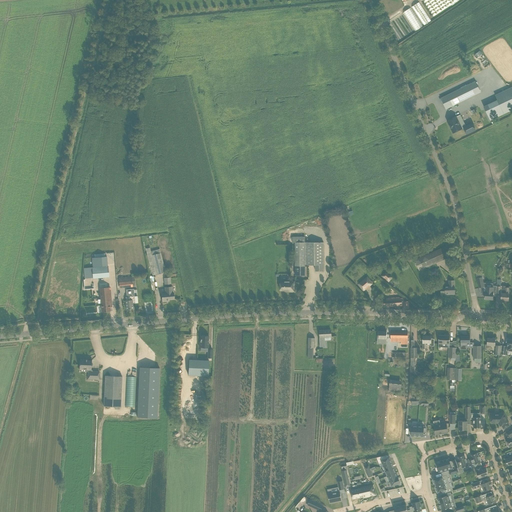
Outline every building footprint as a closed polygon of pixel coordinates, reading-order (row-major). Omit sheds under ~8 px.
[(422,0),(434,17),(458,0),(422,0)] [(412,7),(403,12),(414,31),(430,22),(419,2),(412,6),(412,7)] [(402,15),(390,22),(401,40),(410,34),(400,20),(404,18),(402,15)] [(485,67),(490,63),(480,50),(473,56),(481,66),(483,64),(485,67)] [(441,98),(446,109),(480,92),(475,81),(441,98)] [(483,107),(490,121),(504,114),(511,109),(511,87),(495,95),(497,100),(483,107)] [(428,107),(425,98),(417,101),(420,110),(428,107)] [(447,121),(453,133),(462,129),(456,117),(447,121)] [(472,123),(463,128),(466,134),(475,130),(472,123)] [(295,242),(295,275),(305,275),(305,265),(315,265),(315,271),(323,271),(323,242),(295,242)] [(414,260),(419,270),(442,260),(446,258),(445,256),(449,255),(446,246),(437,250),(414,260)] [(147,256),(152,276),(165,272),(159,249),(151,251),(150,248),(146,249),(147,256)] [(106,265),(105,257),(92,258),(93,266),(106,265)] [(109,277),(108,266),(92,267),(93,279),(109,277)] [(119,288),(135,286),(134,276),(118,278),(119,288)] [(358,284),(363,291),(373,284),(367,276),(358,284)] [(449,287),(445,287),(445,288),(441,288),(441,294),(445,294),(455,294),(454,280),(448,281),(449,287)] [(295,292),(295,283),(293,283),(293,281),(285,281),(285,282),(280,282),(280,291),(289,291),(289,292),(295,292)] [(492,287),(486,287),(486,292),(485,292),(485,299),(493,300),(493,296),(496,296),(496,286),(492,286),(492,287)] [(509,294),(509,288),(506,288),(506,286),(502,286),(501,293),(501,295),(501,300),(508,301),(509,296),(509,294)] [(109,305),(111,305),(111,300),(110,287),(100,288),(101,307),(102,312),(110,311),(109,305)] [(169,300),(174,299),(173,292),(172,287),(169,287),(165,287),(165,293),(161,294),(162,302),(169,301),(169,300)] [(126,297),(126,301),(126,305),(126,310),(133,309),(132,304),(135,303),(133,289),(132,289),(126,290),(126,297)] [(380,300),(381,302),(381,307),(403,306),(403,309),(408,309),(408,304),(408,301),(403,302),(403,298),(399,299),(399,298),(388,298),(388,299),(380,300)] [(331,335),(331,330),(319,331),(320,336),(320,337),(320,347),(325,347),(324,337),(331,337),(331,335)] [(380,341),(380,344),(386,344),(386,339),(387,332),(379,331),(378,336),(377,336),(377,340),(380,341)] [(391,336),(391,339),(391,341),(401,341),(401,344),(407,344),(407,339),(408,339),(408,336),(408,331),(391,331),(391,336)] [(449,344),(450,336),(439,335),(438,347),(443,347),(443,344),(449,344)] [(208,348),(208,336),(200,336),(200,342),(199,342),(199,348),(208,348)] [(434,346),(434,339),(431,339),(431,336),(422,336),(422,341),(422,343),(423,343),(423,348),(426,348),(426,343),(430,343),(430,345),(431,346),(432,347),(433,347),(433,346),(434,346)] [(461,345),(466,345),(466,343),(470,343),(470,336),(461,336),(461,345)] [(487,345),(485,344),(484,350),(489,350),(489,349),(491,349),(491,345),(495,346),(495,344),(495,339),(487,338),(487,345)] [(480,346),(473,346),(473,358),(474,358),(474,363),(481,363),(481,346),(480,346)] [(448,358),(456,358),(456,348),(449,347),(448,358)] [(88,379),(94,379),(99,379),(99,372),(91,371),(91,361),(85,360),(85,359),(80,359),(79,369),(79,371),(80,371),(81,372),(82,372),(83,372),(84,372),(86,372),(88,372),(88,379)] [(188,375),(208,376),(209,361),(189,359),(188,375)] [(159,368),(139,367),(137,417),(157,418),(159,368)] [(447,379),(455,380),(455,368),(447,368),(447,379)] [(103,406),(120,407),(122,377),(105,376),(103,406)] [(125,407),(134,407),(136,377),(126,377),(125,407)] [(390,380),(388,392),(400,393),(401,381),(390,380)] [(491,423),(496,423),(498,423),(500,426),(501,426),(503,429),(509,426),(507,422),(509,421),(504,413),(489,413),(489,418),(491,418),(491,423)] [(458,421),(458,430),(467,430),(467,421),(458,421)] [(433,425),(435,435),(448,433),(446,423),(433,425)] [(418,426),(411,426),(411,428),(409,428),(409,432),(411,432),(411,436),(417,436),(418,426)] [(417,436),(423,437),(423,433),(426,433),(426,428),(424,428),(424,426),(418,426),(417,436)] [(482,466),(480,462),(480,461),(481,461),(480,457),(478,457),(477,453),(476,453),(475,453),(473,454),(472,455),(471,455),(472,458),(469,459),(470,462),(471,466),(472,469),(474,468),(482,466)] [(468,465),(466,460),(464,455),(463,456),(462,455),(460,456),(459,457),(458,457),(459,460),(456,461),(457,463),(458,467),(458,468),(460,473),(464,472),(463,469),(464,468),(464,467),(468,465)] [(384,460),(382,456),(376,457),(379,464),(382,463),(383,466),(391,463),(389,457),(384,460)] [(456,461),(455,459),(451,461),(450,461),(449,459),(445,460),(445,459),(441,461),(436,463),(435,464),(437,469),(438,468),(439,472),(445,470),(445,469),(451,467),(452,469),(454,469),(458,467),(457,463),(456,461)] [(385,471),(393,468),(391,463),(383,466),(384,469),(381,470),(382,472),(385,471)] [(368,465),(364,467),(368,477),(372,476),(368,465)] [(483,469),(482,466),(482,465),(482,466),(474,468),(475,472),(476,471),(478,478),(484,477),(488,475),(486,468),(483,469)] [(395,473),(393,468),(385,471),(387,476),(395,473)] [(397,478),(395,473),(387,476),(389,481),(397,478)] [(449,482),(446,475),(433,479),(433,480),(432,480),(434,484),(435,484),(435,487),(449,482)] [(400,483),(398,477),(397,478),(389,481),(386,482),(387,484),(390,483),(391,486),(400,483)] [(328,494),(330,503),(342,501),(340,493),(345,492),(342,481),(337,482),(339,491),(328,494)] [(490,481),(482,484),(481,481),(471,484),(473,489),(482,486),(484,491),(492,488),(491,484),(492,484),(490,481)] [(452,491),(449,482),(435,487),(436,487),(435,488),(436,492),(437,491),(437,492),(443,490),(444,493),(452,491)] [(373,485),(361,487),(363,497),(363,498),(370,496),(370,495),(373,495),(376,495),(375,490),(374,490),(373,485)] [(361,487),(350,490),(352,499),(363,497),(361,487)] [(450,501),(448,495),(451,494),(450,492),(445,494),(446,496),(438,498),(438,500),(437,500),(439,503),(440,504),(450,501)] [(477,503),(487,499),(488,504),(491,503),(496,502),(493,495),(492,495),(491,492),(487,493),(475,498),(477,503)] [(319,504),(310,499),(307,505),(316,509),(319,504)] [(452,506),(451,503),(454,502),(454,499),(450,501),(440,504),(440,505),(439,505),(440,509),(441,508),(442,510),(452,506)] [(417,511),(418,511),(421,510),(419,502),(412,503),(414,511),(410,511),(417,511)]
